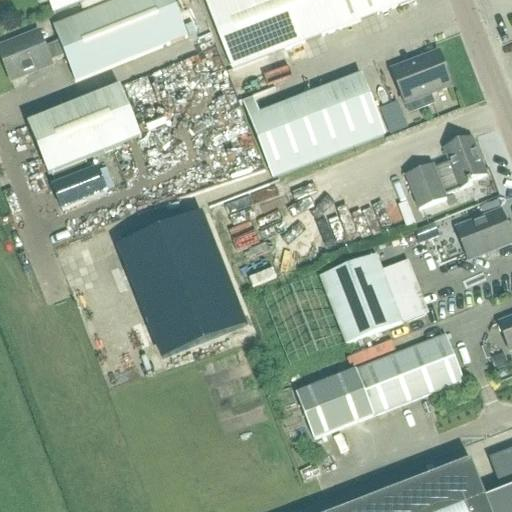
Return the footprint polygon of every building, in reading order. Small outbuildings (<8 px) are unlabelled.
[(51,67),(50,64),(65,59),(75,84),(187,40),(171,0),(128,0),(54,30),(59,44),(45,50),(39,35),(0,50),(0,57),(10,84),(51,67)] [(47,0),(54,17),(95,0),(47,0)] [(203,0),(232,73),(340,32),(416,2),(414,0),(203,0)] [(392,73),(404,105),(451,86),(439,55),(392,73)] [(53,190),(62,214),(107,196),(97,172),(90,175),(86,164),(141,142),(120,90),(28,127),(48,179),(52,178),(56,189),(53,190)] [(384,137),(377,119),(367,92),(266,132),(253,100),(242,105),(272,181),(384,137)] [(471,185),(487,179),(472,140),(443,151),(449,165),(434,171),(433,168),(406,179),(419,213),(446,203),(445,199),(472,188),(471,185)] [(456,231),(468,263),(511,246),(511,243),(500,214),(456,231)] [(199,218),(117,249),(160,361),(243,330),(199,218)] [(404,267),(383,275),(376,258),(262,303),(289,371),(402,326),(424,317),(404,267)] [(449,307),(453,320),(474,315),(470,301),(449,307)] [(511,320),(499,326),(509,354),(511,352),(511,320)] [(445,338),(295,397),(313,443),(463,384),(445,338)] [(359,370),(405,353),(401,344),(356,360),(359,370)] [(468,458),(332,511),(511,511),(511,445),(486,455),(499,490),(483,496),(468,458)]
